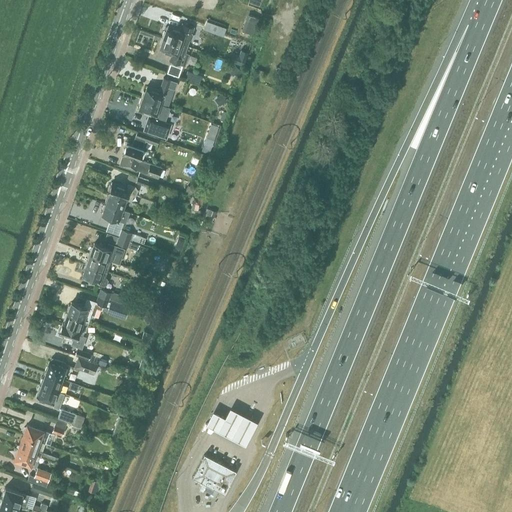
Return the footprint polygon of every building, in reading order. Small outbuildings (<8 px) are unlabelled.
[(253,34),(257,23),(246,19),(242,30),(253,34)] [(180,30),(167,26),(163,37),(188,46),(187,46),(190,40),(192,39),(193,34),(192,33),(194,27),(183,23),(180,30)] [(169,61),(180,65),(180,64),(185,66),(190,53),(186,52),(188,46),(163,37),(159,49),(172,53),(169,61)] [(233,52),(230,61),(244,66),(247,57),(249,52),(241,49),(239,54),(233,52)] [(146,86),(142,98),(161,104),(163,98),(164,98),(168,87),(175,89),(177,81),(163,77),(159,90),(146,86)] [(167,106),(161,104),(142,98),(138,110),(155,116),(155,115),(163,117),(167,106)] [(133,144),(126,142),(122,154),(123,154),(119,165),(137,171),(137,170),(158,178),(162,167),(140,159),(143,150),(144,150),(144,148),(143,147),(146,141),(157,145),(160,138),(153,136),(148,134),(138,130),(133,144)] [(147,186),(151,187),(155,188),(157,182),(129,173),(127,178),(129,180),(136,182),(147,186)] [(109,194),(109,193),(127,200),(131,201),(132,201),(133,196),(136,196),(138,189),(135,185),(128,183),(127,187),(112,182),(108,193),(109,194)] [(127,200),(109,193),(109,194),(106,204),(124,210),(127,200)] [(124,210),(106,204),(102,214),(123,221),(125,215),(122,214),(124,210)] [(121,229),(119,236),(130,240),(131,239),(142,243),(144,237),(121,229)] [(119,236),(116,243),(128,247),(137,250),(139,244),(130,241),(130,240),(119,236)] [(97,243),(94,242),(90,254),(111,261),(115,250),(97,243)] [(86,264),(107,271),(111,261),(90,254),(86,264)] [(87,279),(96,282),(96,283),(104,286),(107,284),(108,280),(107,278),(105,277),(107,271),(86,264),(83,274),(88,276),(87,279)] [(110,300),(110,299),(121,303),(125,304),(126,301),(125,300),(126,296),(115,292),(113,293),(100,288),(98,296),(110,300)] [(158,299),(167,302),(170,293),(161,290),(158,299)] [(84,306),(71,302),(67,312),(88,320),(90,315),(95,316),(97,309),(102,310),(103,306),(107,307),(110,300),(98,296),(96,301),(87,298),(84,306)] [(107,313),(125,319),(129,306),(111,300),(107,313)] [(64,322),(63,322),(62,323),(84,331),(88,320),(67,312),(64,322)] [(76,340),(80,341),(80,342),(83,344),(85,337),(83,336),(84,331),(62,323),(59,334),(76,340)] [(141,341),(151,344),(154,334),(144,331),(141,341)] [(78,356),(88,360),(91,353),(89,353),(89,352),(77,348),(75,355),(78,356)] [(74,367),(94,374),(97,364),(88,360),(78,356),(74,367)] [(53,361),(50,360),(46,372),(64,379),(68,368),(67,368),(67,366),(65,365),(66,362),(54,358),(53,361)] [(64,379),(46,372),(41,385),(60,392),(60,391),(64,379)] [(71,381),(68,387),(77,391),(80,384),(71,381)] [(46,399),(55,403),(53,406),(59,409),(65,393),(60,391),(60,392),(41,385),(37,396),(40,397),(39,400),(45,402),(46,399)] [(73,425),(75,425),(74,428),(78,430),(79,427),(81,428),(84,422),(85,417),(61,408),(58,418),(74,423),(73,425)] [(213,412),(206,425),(246,445),(257,423),(230,409),(225,418),(213,412)] [(55,425),(52,432),(62,435),(65,429),(64,428),(66,422),(57,419),(55,425)] [(42,442),(45,443),(50,445),(55,434),(49,432),(50,432),(27,423),(23,435),(42,442)] [(56,456),(42,452),(45,443),(42,442),(23,435),(18,448),(40,456),(41,456),(46,457),(46,458),(54,460),(56,456)] [(18,448),(14,459),(36,467),(38,461),(40,456),(18,448)] [(235,472),(203,456),(192,477),(224,494),(235,472)] [(44,485),(49,472),(39,469),(34,481),(44,485)] [(51,496),(54,489),(33,483),(30,490),(51,496)] [(26,506),(30,495),(5,487),(2,498),(20,504),(26,506)] [(17,511),(20,504),(2,498),(0,503),(0,509),(8,511),(17,511)] [(45,511),(48,505),(42,503),(40,506),(34,504),(32,508),(40,510),(38,511),(45,511)]
